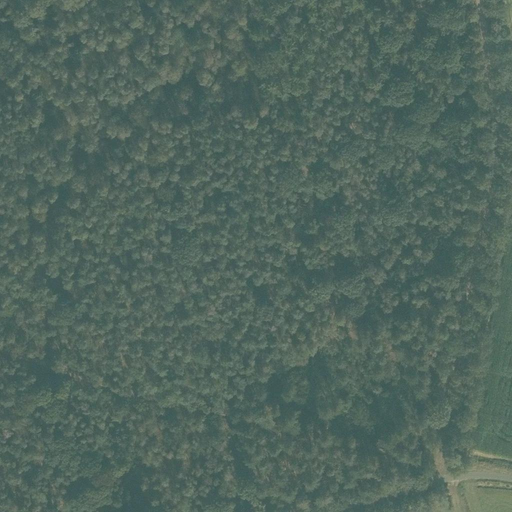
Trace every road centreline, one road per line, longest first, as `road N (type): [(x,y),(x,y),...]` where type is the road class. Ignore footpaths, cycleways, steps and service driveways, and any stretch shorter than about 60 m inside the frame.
road 1 (track): [(430,458),(496,132),(477,0)]
road 2 (track): [(80,375),(430,458),(448,475)]
road 3 (unclassified): [(315,511),(448,475)]
